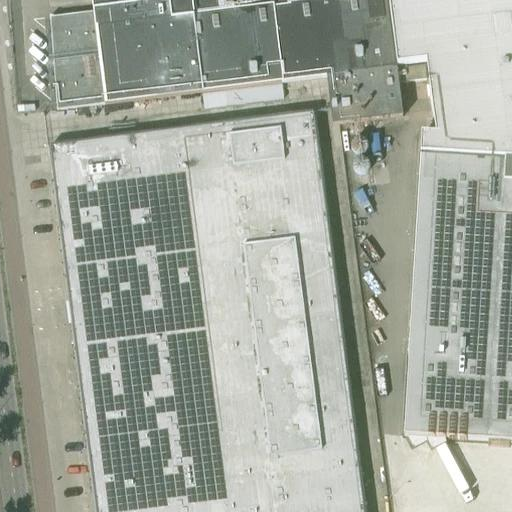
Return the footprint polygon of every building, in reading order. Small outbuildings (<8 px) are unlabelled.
[(511,0),(90,0),(92,12),(49,17),(56,111),(104,105),(104,106),(325,78),(332,125),(403,119),(396,67),(426,63),(436,136),(421,135),(420,155),(422,155),(511,160),(511,0)] [(83,0),(55,0),(57,8),(84,3),(83,0)] [(425,67),(400,71),(402,85),(427,82),(425,67)] [(314,112),(48,146),(54,193),(94,511),(364,511),(325,193),(314,112)] [(394,183),(395,160),(377,159),(377,142),(364,142),(363,182),(394,183)] [(511,160),(422,155),(403,434),(511,441),(511,160)] [(377,236),(385,232),(374,212),(366,216),(377,236)]
